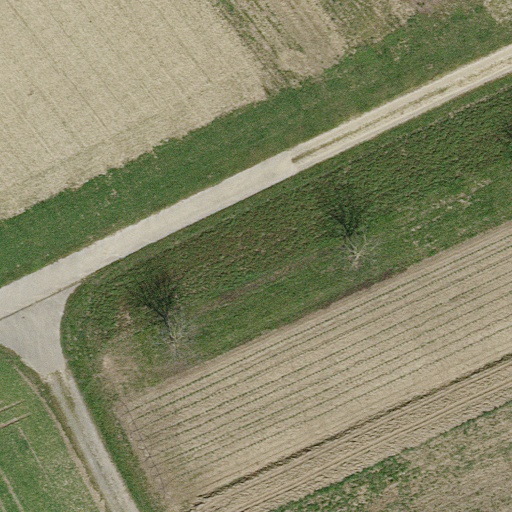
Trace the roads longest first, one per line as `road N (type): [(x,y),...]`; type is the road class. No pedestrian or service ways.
road 1 (track): [(0,309),(511,58)]
road 2 (track): [(14,302),(122,511)]
